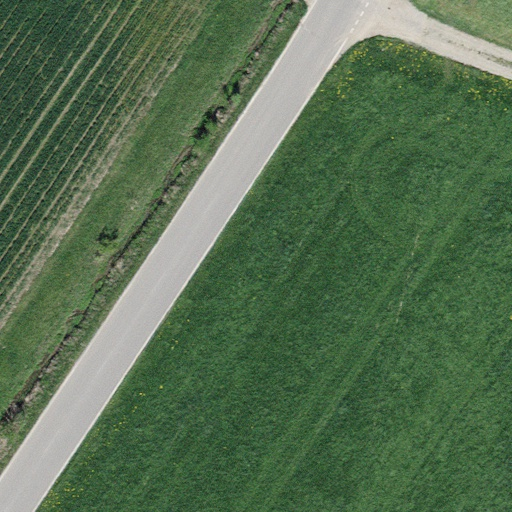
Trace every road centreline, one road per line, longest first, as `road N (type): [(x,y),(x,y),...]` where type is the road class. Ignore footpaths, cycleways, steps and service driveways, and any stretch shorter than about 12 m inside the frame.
road 1 (tertiary): [(350,0),(6,511)]
road 2 (track): [(346,9),(511,76)]
